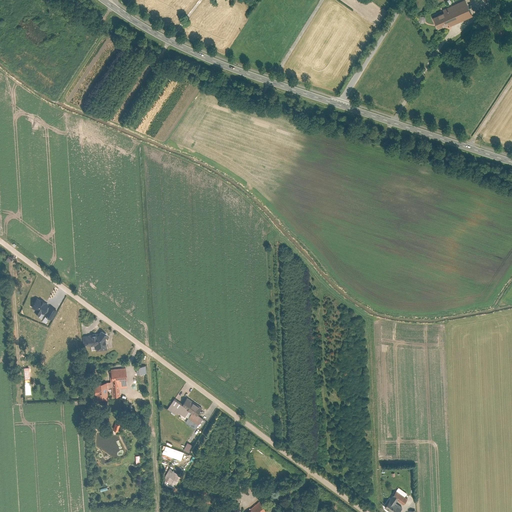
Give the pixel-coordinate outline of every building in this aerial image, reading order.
[(472,16),(465,0),(444,10),(445,12),(450,23),(451,26),(472,16)] [(438,28),(450,23),(445,12),(433,17),(438,28)] [(418,19),(422,24),(427,19),(423,15),(418,19)] [(48,304),(37,298),(32,307),(36,309),(34,312),(40,315),(41,312),(43,313),(44,312),(47,307),(48,304)] [(48,308),(47,307),(44,312),(46,313),(45,315),(51,319),(56,310),(49,306),(48,308)] [(96,350),(106,349),(105,338),(107,335),(101,331),(99,335),(83,336),(84,346),(96,345),(96,350)] [(58,344),(58,333),(47,332),(47,334),(47,339),(47,344),(58,344)] [(126,387),(125,369),(110,370),(111,382),(111,387),(112,396),(120,396),(119,387),(126,387)] [(111,387),(111,382),(95,383),(96,400),(107,399),(107,387),(111,387)] [(202,408),(187,398),(183,405),(190,410),(193,412),(197,415),(202,408)] [(190,410),(183,405),(175,399),(168,409),(176,414),(178,412),(185,417),(190,410)] [(197,415),(193,412),(189,418),(199,424),(203,418),(197,415)] [(181,460),(184,452),(166,446),(163,453),(181,460)] [(175,487),(181,475),(173,470),(167,480),(166,485),(175,487)] [(397,492),(404,497),(407,494),(399,488),(397,492)] [(386,507),(392,511),(399,511),(402,508),(396,503),(398,500),(404,505),(408,499),(404,497),(397,492),(386,507)] [(265,511),(267,510),(259,501),(250,509),(251,510),(252,511),(265,511)]
